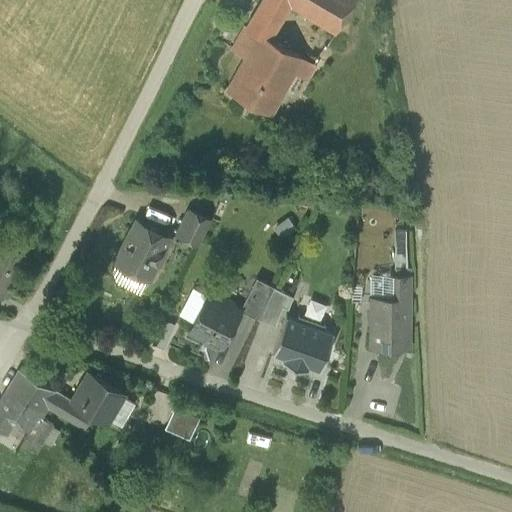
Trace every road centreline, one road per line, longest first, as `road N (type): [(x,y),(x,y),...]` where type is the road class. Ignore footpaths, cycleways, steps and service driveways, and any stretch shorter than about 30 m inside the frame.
road 1 (residential): [(18,328),(52,328),(511,477)]
road 2 (unclassified): [(18,328),(97,199),(194,0)]
